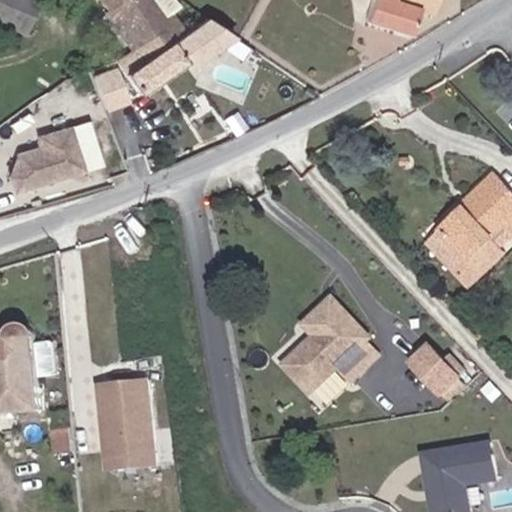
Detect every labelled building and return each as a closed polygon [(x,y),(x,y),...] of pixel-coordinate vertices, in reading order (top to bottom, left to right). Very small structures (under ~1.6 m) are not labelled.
[(0,0),(0,24),(23,34),(37,0),(0,0)] [(114,60),(136,94),(184,61),(173,42),(190,30),(170,0),(96,0),(129,48),(114,60)] [(374,0),(369,23),(413,35),(419,12),(436,16),(440,0),(374,0)] [(98,109),(123,102),(111,64),(87,71),(98,109)] [(81,170),(68,128),(48,134),(36,141),(37,147),(16,154),(26,187),(81,170)] [(26,187),(16,154),(7,177),(12,191),(26,187)] [(472,263),(505,232),(511,238),(511,195),(496,179),(440,229),(472,263)] [(368,337),(332,298),(304,323),(316,336),(318,343),(316,346),(307,345),(285,364),(310,391),(338,365),(351,379),(378,355),(364,341),(368,337)] [(46,405),(38,332),(37,326),(32,322),(26,320),(19,321),(16,324),(13,328),(12,332),(13,335),(13,340),(8,341),(7,342),(4,344),(3,346),(1,350),(1,351),(1,356),(0,356),(0,400),(1,409),(46,405)] [(0,356),(1,356),(1,351),(1,350),(3,346),(4,344),(7,342),(8,341),(13,340),(13,335),(5,337),(0,341),(0,356)] [(462,380),(431,347),(413,364),(444,397),(462,380)] [(161,458),(153,373),(103,378),(105,394),(111,394),(115,444),(109,445),(111,463),(161,458)] [(426,457),(434,511),(473,511),(469,488),(500,483),(493,446),(426,457)]
